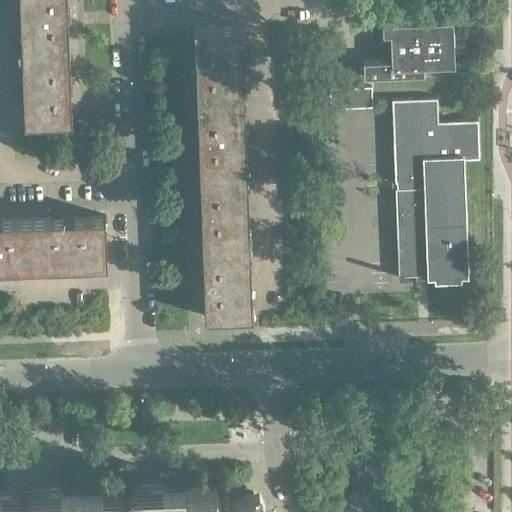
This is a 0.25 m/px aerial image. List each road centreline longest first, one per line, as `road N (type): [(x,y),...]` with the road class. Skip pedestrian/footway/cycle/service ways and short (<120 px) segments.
road 1 (unclassified): [(121,369),(119,0)]
road 2 (unclassified): [(270,364),(511,358)]
road 3 (unclassified): [(301,511),(278,455),(270,364)]
road 4 (unclassified): [(121,369),(270,364)]
road 5 (unclassified): [(0,373),(121,369)]
